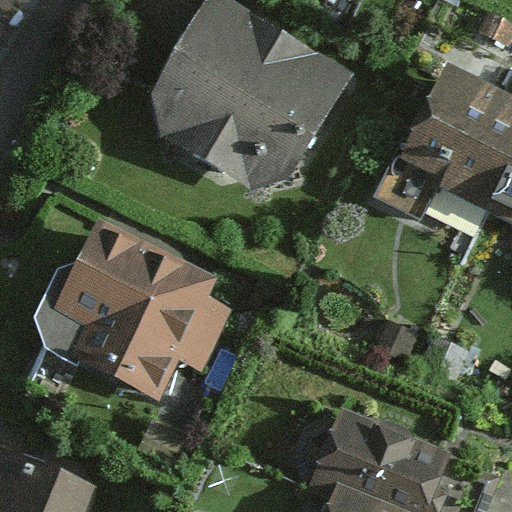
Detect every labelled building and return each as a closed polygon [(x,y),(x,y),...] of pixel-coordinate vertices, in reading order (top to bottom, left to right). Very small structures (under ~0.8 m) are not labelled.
[(0,0),(0,53),(30,12),(12,0),(0,0)] [(168,154),(258,208),(298,195),(362,90),(225,6),(161,111),(168,154)] [(446,197),(502,226),(511,207),(511,102),(456,74),(407,170),(402,168),(382,208),(428,232),(446,197)] [(511,207),(502,226),(511,230),(511,207)] [(211,385),(242,326),(221,315),(232,294),(117,235),(73,321),(105,337),(90,367),(172,409),(190,374),(211,385)] [(325,483),(350,493),(400,511),(447,511),(466,464),(350,419),(325,483)] [(0,451),(0,511),(99,511),(107,493),(0,451)] [(400,511),(350,493),(342,511),(400,511)]
